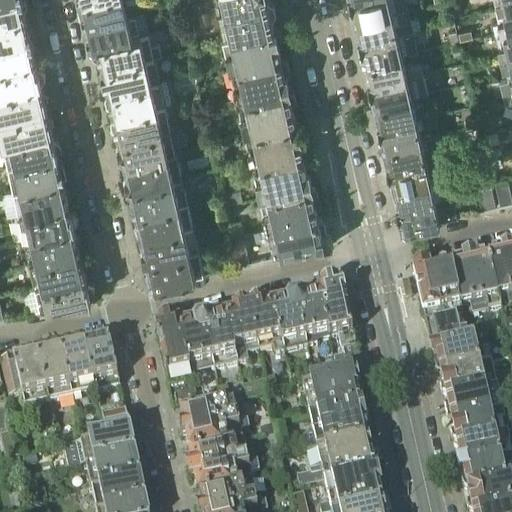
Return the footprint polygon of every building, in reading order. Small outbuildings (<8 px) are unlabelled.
[(0,0),(0,20),(25,15),(22,0),(0,0)] [(91,0),(80,3),(85,23),(142,10),(140,0),(136,1),(135,0),(91,0)] [(213,0),(217,13),(270,1),(268,0),(213,0)] [(350,0),(356,21),(408,9),(405,0),(350,0)] [(511,0),(496,0),(498,9),(511,5),(511,0)] [(273,3),(270,1),(217,13),(220,28),(213,30),(215,40),(223,38),(276,26),(275,25),(274,25),(272,17),(273,17),(272,17),(275,12),(273,3)] [(495,9),(497,22),(492,23),(495,34),(500,32),(511,29),(511,5),(498,9),(495,9)] [(408,9),(356,21),(360,42),(413,30),(421,28),(419,23),(419,20),(415,18),(410,19),(408,9)] [(85,23),(90,45),(148,32),(143,10),(142,10),(85,23)] [(0,42),(5,42),(6,45),(21,42),(20,39),(31,37),(29,30),(25,15),(0,20),(0,42)] [(279,29),(276,26),(223,38),(230,70),(283,58),(282,57),(281,58),(278,43),(278,42),(281,38),(281,37),(279,28),(279,29)] [(495,34),(500,56),(511,53),(511,29),(500,32),(495,34)] [(360,42),(365,63),(402,55),(400,44),(415,41),(413,30),(360,42)] [(458,41),(456,31),(449,33),(451,42),(458,41)] [(103,68),(154,56),(161,54),(159,43),(151,44),(148,32),(90,45),(93,58),(97,61),(101,60),(103,68)] [(0,67),(36,60),(32,44),(31,37),(20,39),(21,42),(6,45),(5,42),(0,42),(0,67)] [(190,48),(187,37),(176,40),(179,50),(190,48)] [(511,66),(511,69),(511,53),(500,56),(503,68),(511,66)] [(420,61),(405,64),(402,55),(365,63),(370,85),(423,73),(430,71),(429,64),(421,66),(420,61)] [(106,84),(108,92),(159,80),(154,56),(103,68),(101,68),(102,69),(99,73),(101,81),(105,84),(106,84)] [(286,61),(283,58),(230,70),(237,101),(289,90),(285,75),(286,75),(286,74),(288,70),(286,61)] [(0,67),(0,92),(41,83),(42,83),(45,78),(43,69),(43,70),(39,67),(38,67),(36,60),(0,67)] [(423,73),(370,85),(375,105),(412,96),(427,93),(423,73)] [(114,116),(165,105),(176,102),(174,97),(177,91),(173,89),(170,78),(159,80),(108,92),(107,92),(107,93),(105,97),(104,97),(106,105),(107,105),(111,108),(112,108),(114,116)] [(511,89),(511,78),(499,81),(502,92),(511,89)] [(0,92),(0,117),(47,106),(43,91),(41,83),(0,92)] [(289,90),(237,101),(244,134),(297,121),(296,121),(293,107),(293,106),(295,102),(296,102),(294,93),(293,93),(290,90),(289,90)] [(375,105),(380,126),(390,124),(391,126),(403,124),(402,119),(416,116),(416,119),(434,114),(447,111),(446,105),(433,108),(431,102),(415,106),(412,96),(375,105)] [(118,141),(170,129),(165,105),(114,116),(113,117),(110,121),(112,130),(113,130),(116,132),(117,133),(118,133),(120,140),(118,141)] [(0,142),(2,142),(52,131),(52,130),(49,114),(48,114),(46,106),(47,106),(0,117),(0,142)] [(380,126),(384,147),(422,139),(419,129),(437,124),(434,114),(416,119),(416,116),(402,119),(403,124),(391,126),(390,124),(380,126)] [(466,129),(478,127),(477,118),(465,120),(466,129)] [(301,125),(297,121),(244,134),(252,166),(304,154),(304,153),(303,154),(300,139),(301,138),(300,138),(303,133),(301,124),(301,125)] [(123,157),(125,165),(176,154),(170,129),(118,141),(116,145),(118,154),(122,156),(122,157),(123,157)] [(2,142),(7,166),(58,155),(61,150),(62,150),(60,141),(59,141),(55,138),(54,138),(52,131),(2,142)] [(195,142),(196,148),(212,144),(210,138),(195,142)] [(384,147),(389,168),(400,166),(401,168),(413,165),(412,160),(426,157),(426,160),(455,153),(453,147),(442,149),(441,144),(424,148),(422,139),(384,147)] [(487,149),(489,158),(503,155),(501,146),(487,149)] [(389,168),(394,188),(431,179),(428,170),(446,166),(445,160),(456,157),(455,153),(426,160),(426,157),(412,160),(413,165),(401,168),(400,166),(389,168)] [(130,189),(181,177),(176,154),(125,165),(127,173),(126,173),(124,178),(123,178),(125,186),(126,186),(130,189)] [(308,157),(304,154),(252,166),(259,198),(312,185),(311,185),(307,171),(308,171),(308,170),(310,166),(311,166),(308,157)] [(7,166),(13,190),(63,178),(60,162),(59,162),(58,155),(7,166)] [(502,165),(500,156),(493,158),(495,166),(502,165)] [(476,174),(480,191),(492,189),(488,171),(476,174)] [(135,212),(187,201),(181,177),(130,189),(131,189),(133,196),(131,196),(131,197),(129,201),(131,209),(135,212)] [(13,190),(19,215),(69,204),(66,186),(65,186),(63,178),(13,190)] [(394,188),(398,208),(409,205),(410,207),(422,205),(421,200),(435,197),(435,200),(453,195),(450,184),(433,189),(431,179),(394,188)] [(506,180),(494,182),(500,205),(511,203),(506,180)] [(315,189),(312,185),(259,198),(266,230),(319,218),(319,217),(318,217),(315,203),(315,202),(317,197),(318,197),(316,188),(315,189)] [(492,189),(480,191),(484,209),(496,206),(492,189)] [(224,196),(226,205),(236,203),(241,202),(238,193),(224,196)] [(409,205),(398,208),(403,228),(452,217),(450,207),(455,206),(453,195),(435,200),(435,197),(421,200),(422,205),(410,207),(409,205)] [(141,237),(142,237),(192,225),(187,201),(135,212),(135,213),(136,212),(138,220),(137,221),(135,225),(134,225),(136,234),(137,234),(141,236),(141,237)] [(19,215),(24,240),(75,228),(74,227),(75,227),(75,226),(78,222),(77,213),(76,214),(72,210),(71,211),(69,204),(19,215)] [(323,221),(319,218),(266,230),(273,258),(333,244),(331,236),(330,236),(326,233),(323,221)] [(230,225),(233,237),(243,235),(240,222),(230,225)] [(147,261),(148,261),(198,249),(192,225),(142,237),(144,244),(142,245),(143,245),(140,249),(142,258),(146,261),(147,261)] [(24,240),(30,264),(80,253),(80,251),(79,247),(77,234),(76,235),(75,228),(24,240)] [(243,235),(233,237),(239,265),(249,263),(243,235)] [(491,252),(489,254),(498,299),(506,297),(508,308),(511,307),(511,248),(511,249),(500,251),(500,252),(498,252),(495,251),(491,252)] [(198,249),(148,261),(149,269),(148,269),(146,274),(145,274),(147,282),(148,282),(152,285),(203,274),(198,249)] [(35,286),(85,275),(82,259),(81,259),(80,253),(30,264),(35,286)] [(457,261),(451,264),(460,308),(460,309),(469,307),(472,321),(476,320),(475,316),(501,310),(498,299),(489,254),(488,254),(486,255),(487,255),(486,256),(480,255),(475,258),(474,258),(463,260),(463,261),(457,261)] [(412,271),(423,316),(460,308),(451,264),(450,263),(429,268),(428,268),(426,268),(423,267),(418,268),(416,270),(412,271)] [(35,286),(40,309),(40,311),(92,299),(92,298),(94,294),(95,294),(93,286),(88,283),(87,283),(85,275),(35,286)] [(319,293),(329,341),(338,340),(341,353),(340,353),(341,358),(333,360),(336,375),(361,370),(356,349),(346,300),(345,301),(344,296),(342,287),(341,287),(337,286),(337,285),(321,288),(321,289),(319,293)] [(304,300),(297,301),(308,350),(317,348),(317,345),(329,342),(329,341),(319,293),(318,293),(303,296),(304,300)] [(297,301),(274,306),(284,355),(308,350),(297,301)] [(260,302),(249,304),(260,353),(271,351),(273,357),(284,355),(274,306),(265,308),(265,305),(263,306),(260,303),(260,302)] [(234,316),(227,317),(238,366),(248,364),(246,357),(260,353),(249,304),(236,307),(236,308),(234,312),(233,312),(234,316)] [(423,316),(431,352),(468,344),(466,335),(460,309),(460,308),(423,316)] [(227,317),(203,323),(214,372),(238,366),(227,317)] [(190,377),(179,324),(174,322),(174,321),(158,325),(159,326),(156,330),(155,330),(158,343),(169,391),(174,412),(198,407),(190,377)] [(194,321),(179,324),(190,377),(214,372),(203,323),(195,325),(194,321)] [(466,335),(468,344),(475,342),(473,333),(466,335)] [(84,346),(96,394),(119,389),(108,341),(103,338),(96,339),(92,344),(84,346)] [(440,376),(441,376),(491,364),(485,340),(475,342),(468,344),(431,352),(436,373),(440,375),(440,376)] [(73,400),(96,394),(84,346),(80,344),(80,343),(72,344),(72,345),(70,349),(63,351),(73,400)] [(50,405),(73,400),(63,351),(61,351),(57,349),(57,348),(50,350),(50,351),(47,355),(40,356),(50,405)] [(25,411),(50,405),(40,356),(37,357),(34,355),(33,353),(25,355),(25,357),(22,360),(0,365),(8,401),(22,398),(25,411)] [(310,364),(311,370),(313,380),(314,381),(323,379),(319,362),(310,364)] [(446,399),(447,400),(497,388),(491,364),(441,376),(443,385),(442,385),(440,388),(439,388),(441,396),(442,396),(446,398),(446,399)] [(313,380),(311,370),(303,372),(305,382),(313,380)] [(302,387),(309,420),(361,408),(358,393),(362,392),(364,387),(365,387),(362,373),(302,387)] [(266,384),(257,386),(259,396),(269,394),(266,384)] [(447,424),(452,423),(502,412),(497,388),(447,400),(448,406),(444,407),(447,424)] [(230,404),(229,398),(227,391),(218,393),(219,401),(221,406),(230,404)] [(191,456),(243,444),(243,443),(242,443),(240,434),(249,432),(246,421),(238,423),(237,417),(234,403),(230,404),(221,406),(181,415),(184,430),(178,431),(181,443),(186,442),(190,456),(191,456)] [(309,420),(317,452),(369,441),(365,426),(368,420),(369,420),(367,411),(366,411),(361,408),(309,420)] [(457,445),(457,446),(507,434),(511,433),(511,428),(510,418),(504,420),(502,412),(452,423),(454,432),(451,435),(450,435),(452,443),(452,442),(457,444),(457,445)] [(300,423),(298,413),(283,416),(286,426),(300,423)] [(130,434),(126,416),(102,422),(106,440),(107,439),(130,434)] [(261,430),(263,439),(276,436),(274,427),(261,430)] [(107,439),(106,440),(82,445),(81,446),(63,449),(68,471),(86,468),(135,457),(130,434),(107,439)] [(455,458),(458,470),(511,458),(511,455),(507,434),(457,446),(459,454),(458,454),(456,458),(455,458)] [(312,487),(324,484),(376,472),(373,458),(376,453),(374,443),(373,443),(369,441),(317,452),(321,470),(309,472),(309,475),(312,487)] [(199,496),(252,484),(253,484),(250,474),(259,472),(257,461),(248,463),(247,458),(246,458),(243,444),(191,456),(194,470),(187,472),(190,483),(196,482),(199,496)] [(86,468),(91,491),(140,481),(135,457),(86,468)] [(463,490),(466,492),(511,481),(511,458),(458,470),(463,490)] [(324,484),(330,511),(350,511),(383,504),(380,490),(385,489),(381,471),(376,472),(324,484)] [(312,487),(309,475),(295,478),(298,490),(312,487)] [(91,491),(95,511),(105,511),(145,504),(140,481),(91,491)] [(485,511),(511,506),(511,481),(466,492),(467,493),(468,493),(470,501),(467,506),(466,506),(467,511),(485,511)] [(266,511),(264,502),(256,504),(252,484),(199,496),(202,511),(196,511),(266,511)]
